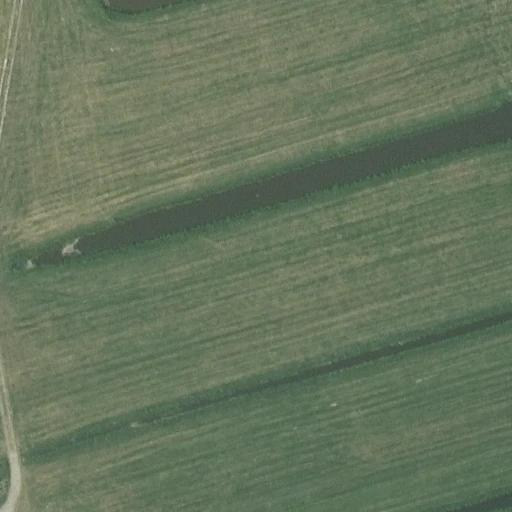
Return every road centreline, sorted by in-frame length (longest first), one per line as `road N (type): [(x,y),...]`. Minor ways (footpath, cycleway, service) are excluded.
road 1 (track): [(0,356),(13,450),(3,511)]
road 2 (track): [(24,0),(0,153)]
